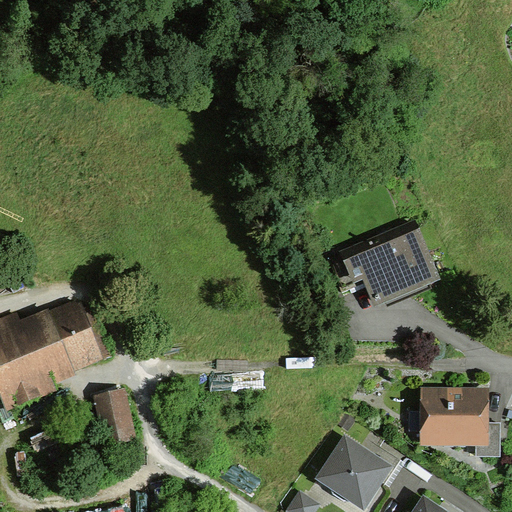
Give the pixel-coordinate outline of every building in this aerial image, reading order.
[(410,224),(350,250),(372,303),(433,277),(410,224)] [(0,320),(0,336),(2,342),(0,343),(0,389),(7,406),(48,389),(42,375),(63,366),(62,364),(96,350),(79,310),(21,334),(13,315),(0,320)] [(409,431),(424,432),(424,441),(479,442),(478,457),(496,457),(497,424),(479,424),(479,394),(424,394),(424,413),(409,412),(409,431)] [(127,439),(117,395),(95,400),(105,444),(127,439)] [(355,503),(359,506),(384,469),(343,442),(319,479),(323,481),(330,495),(340,502),(355,503)] [(431,511),(418,503),(412,511),(431,511)]
